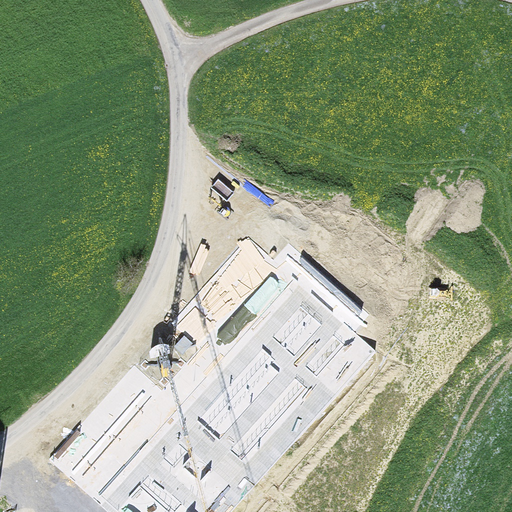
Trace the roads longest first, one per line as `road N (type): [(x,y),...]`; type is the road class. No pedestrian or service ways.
road 1 (unclassified): [(152,0),(168,33),(178,94),(177,174),(164,242),(139,298),(92,363),(0,441)]
road 2 (track): [(175,59),(333,0)]
